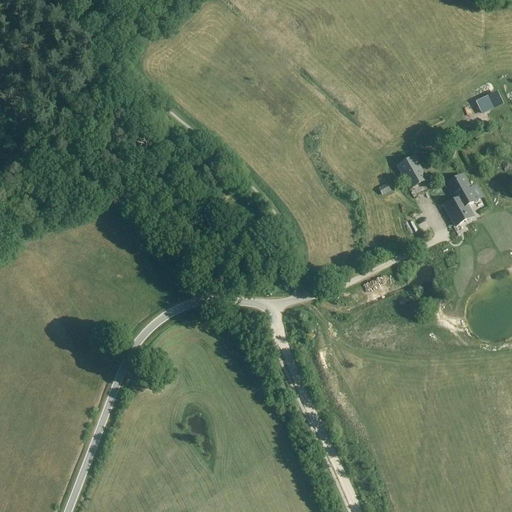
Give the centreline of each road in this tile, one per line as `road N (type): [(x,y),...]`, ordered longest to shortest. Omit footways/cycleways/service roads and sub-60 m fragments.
road 1 (unclassified): [(67,511),(141,336),(196,302),(273,305)]
road 2 (track): [(301,299),(300,258),(279,213),(113,61)]
road 3 (track): [(355,511),(276,326)]
